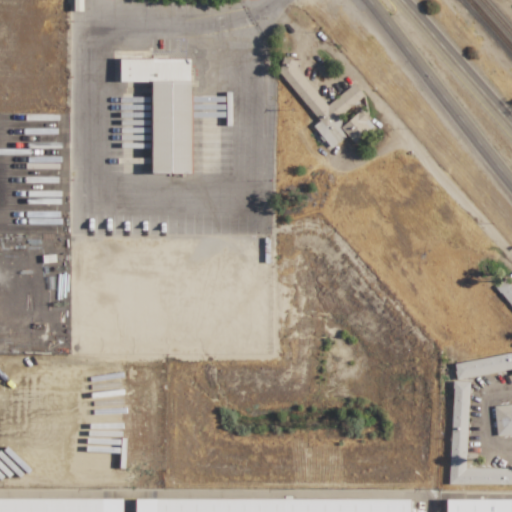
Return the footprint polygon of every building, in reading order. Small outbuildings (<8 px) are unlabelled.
[(72,0),(72,11),(81,11),(80,0),(72,0)] [(189,173),(190,57),(119,57),(119,81),(149,81),(149,173),(189,173)] [(325,105),(288,58),(275,68),(317,121),(311,126),(329,148),(346,135),(351,143),(372,127),(359,110),(345,121),(339,114),(362,96),(352,83),(325,105)] [(511,282),(507,276),(494,286),(511,308),(511,282)] [(511,351),(452,362),(455,378),(511,368),(511,351)] [(511,468),(465,467),(467,381),(450,381),(448,483),(511,484),(511,468)] [(511,402),(492,404),(495,435),(511,433),(511,402)] [(408,511),(408,498),(134,498),(134,511),(408,511)] [(511,511),(511,499),(444,499),(444,511),(511,511)]
